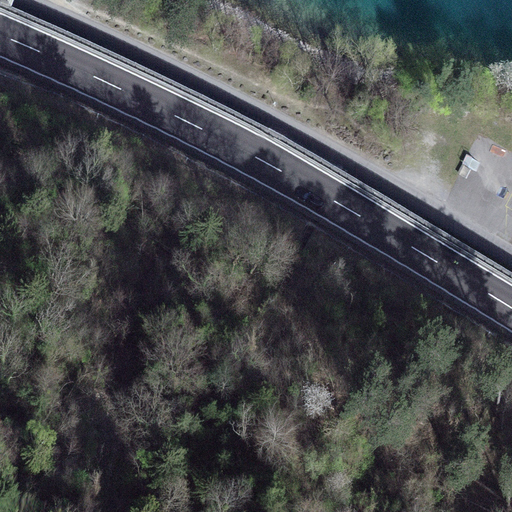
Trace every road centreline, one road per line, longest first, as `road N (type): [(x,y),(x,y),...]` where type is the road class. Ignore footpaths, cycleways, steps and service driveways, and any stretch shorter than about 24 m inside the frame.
road 1 (motorway): [(511,307),(212,134),(0,35)]
road 2 (residential): [(511,255),(307,139),(24,0)]
